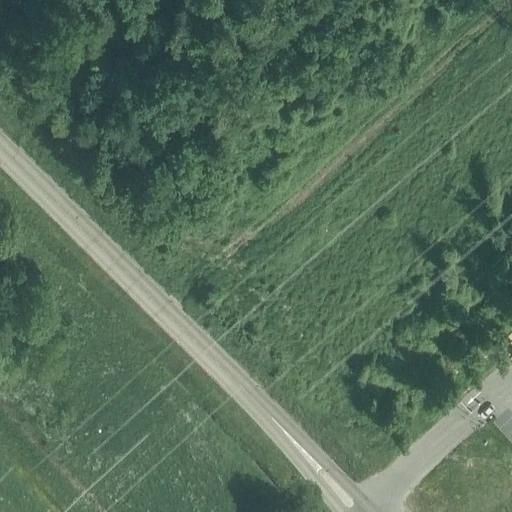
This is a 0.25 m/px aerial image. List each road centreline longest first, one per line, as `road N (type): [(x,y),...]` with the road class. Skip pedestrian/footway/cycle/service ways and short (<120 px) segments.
road 1 (track): [(511,0),(176,300)]
road 2 (tertiary): [(277,425),(0,148)]
road 3 (tertiary): [(373,511),(277,425)]
